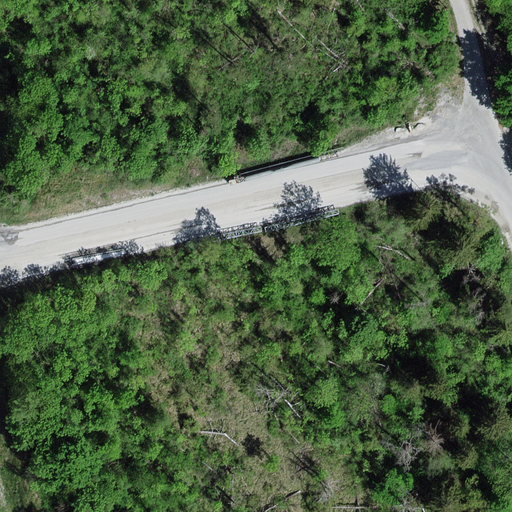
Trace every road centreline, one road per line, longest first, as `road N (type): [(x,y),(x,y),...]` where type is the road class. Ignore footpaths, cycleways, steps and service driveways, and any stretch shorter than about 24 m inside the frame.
road 1 (track): [(489,124),(0,233)]
road 2 (track): [(489,124),(455,0)]
